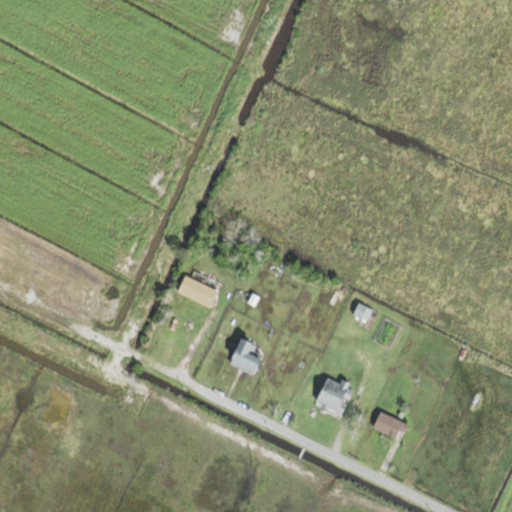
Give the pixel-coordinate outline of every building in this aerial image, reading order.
[(211,306),(218,289),(183,274),(176,291),(211,306)] [(366,320),(372,309),(358,302),(353,314),(366,320)] [(228,361),(251,372),(263,347),(240,336),(228,361)] [(340,378),(339,380),(325,374),(314,400),(342,412),(354,384),(340,378)] [(407,423),(379,410),(371,426),(399,439),(407,423)]
